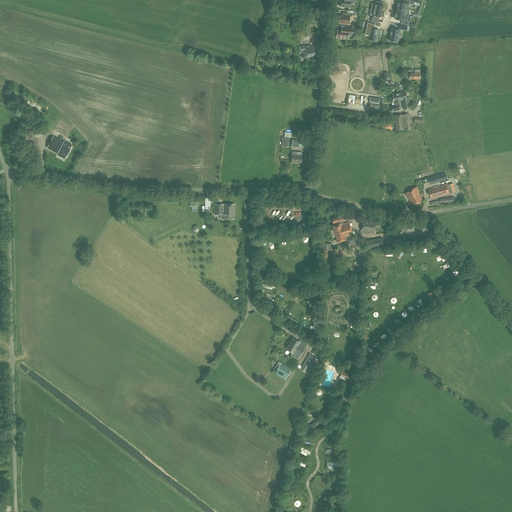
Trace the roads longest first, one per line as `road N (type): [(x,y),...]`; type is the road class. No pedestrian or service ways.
road 1 (unclassified): [(13,511),(4,174)]
road 2 (unclassified): [(4,174),(246,189)]
road 3 (unclassified): [(307,193),(404,214),(511,200)]
road 4 (unclassified): [(307,193),(329,0)]
road 5 (unclassified): [(298,338),(249,302),(246,189)]
